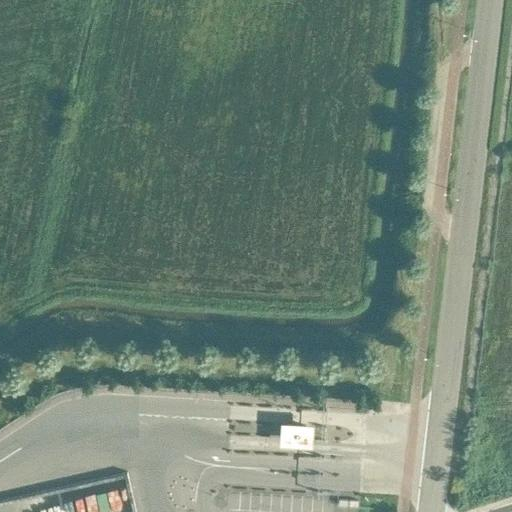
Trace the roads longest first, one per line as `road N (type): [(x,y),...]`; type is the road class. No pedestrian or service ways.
road 1 (unclassified): [(431,511),(493,0)]
road 2 (unknown): [(150,416),(48,422),(0,447)]
